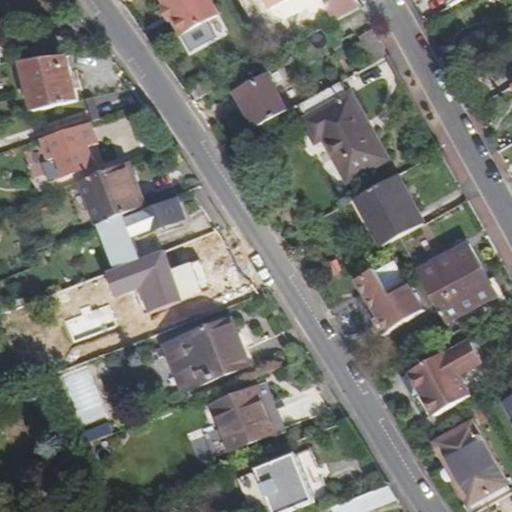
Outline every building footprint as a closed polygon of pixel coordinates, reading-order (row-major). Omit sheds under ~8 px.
[(277,9),(294,0),(264,0),(267,6),(277,9)] [(352,0),(330,12),(336,22),(362,8),(357,0),(352,0)] [(475,7),(456,16),(461,27),(480,18),(475,7)] [(464,39),(472,53),(494,41),(486,27),(464,39)] [(67,54),(21,60),(33,111),(78,100),(67,54)] [(257,129),(289,112),(269,76),(238,93),(257,129)] [(342,83),(298,107),(304,119),(302,120),(314,143),(322,139),(346,182),(386,160),(350,94),(348,94),(342,83)] [(90,119),(42,136),(50,159),(43,162),(50,181),(96,165),(89,145),(99,142),(90,119)] [(143,207),(127,163),(123,165),(139,209),(143,207)] [(123,165),(80,182),(97,226),(98,225),(139,209),(123,165)] [(400,238),(424,225),(398,176),(360,197),(385,246),(400,238)] [(207,199),(198,185),(143,207),(139,209),(98,225),(114,269),(139,259),(131,237),(140,237),(142,238),(185,221),(180,209),(207,199)] [(181,281),(193,314),(223,302),(201,245),(171,256),(175,266),(159,271),(164,287),(181,281)] [(469,245),(419,272),(454,334),(503,308),(469,245)] [(99,275),(53,294),(58,307),(105,288),(99,275)] [(392,332),(425,311),(410,288),(394,297),(384,284),(368,295),(392,332)] [(247,363),(240,347),(235,349),(230,336),(235,334),(228,317),(163,343),(182,390),(247,363)] [(240,347),(235,334),(230,336),(235,349),(240,347)] [(412,372),(439,417),(474,397),(462,375),(484,362),(473,343),(450,356),(448,352),(412,372)] [(13,388),(44,376),(40,365),(9,377),(13,388)] [(85,366),(60,377),(81,423),(106,412),(85,366)] [(272,430),(274,433),(284,430),(265,380),(255,384),(256,388),(214,404),(229,446),(272,430)] [(109,421),(101,425),(105,433),(113,430),(109,421)] [(474,501),(506,484),(474,424),(439,443),(452,470),(456,468),(474,501)] [(101,425),(76,434),(79,443),(105,433),(101,425)] [(293,454),(257,468),(273,511),(287,511),(312,502),(293,454)] [(456,468),(452,470),(447,472),(469,511),(482,511),(511,497),(511,494),(506,484),(474,501),(456,468)] [(389,486),(330,508),(331,511),(364,511),(397,500),(393,494),(389,486)]
